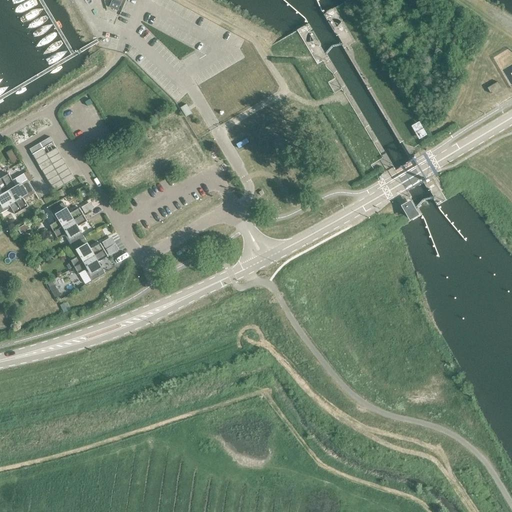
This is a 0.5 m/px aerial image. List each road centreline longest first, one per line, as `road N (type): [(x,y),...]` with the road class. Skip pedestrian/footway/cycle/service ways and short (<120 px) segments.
road 1 (unclassified): [(246,229),(233,208),(140,259),(45,109),(0,136)]
road 2 (secondary): [(263,259),(511,117)]
